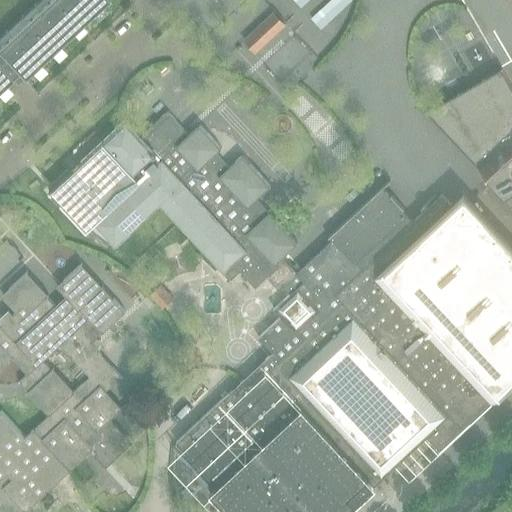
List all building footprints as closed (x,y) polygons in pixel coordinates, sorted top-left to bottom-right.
[(46,0),(0,43),(0,52),(17,71),(23,77),(24,78),(40,62),(60,44),(80,25),(106,0),(46,0)] [(311,16),(324,2),(321,0),(314,0),(305,10),(311,16)] [(285,24),(273,11),(244,38),(256,51),(285,24)] [(0,88),(11,79),(12,78),(11,76),(0,64),(0,88)] [(511,84),(503,69),(502,70),(441,126),(511,201),(511,84)] [(270,185),(250,164),(241,153),(228,166),(215,151),(220,146),(198,122),(188,132),(166,110),(140,135),(124,119),(47,190),(70,214),(71,214),(85,228),(92,222),(114,245),(159,203),(229,278),(240,268),(255,285),(270,271),(277,278),(289,263),(282,255),(297,242),(268,211),(267,212),(261,205),(254,212),(248,205),(270,185)] [(511,245),(464,194),(451,204),(441,192),(413,219),(402,208),(403,207),(390,192),(389,193),(381,185),(329,233),(331,236),(295,270),(289,263),(277,278),(290,291),(273,307),(282,314),(259,335),(274,351),(176,441),(211,479),(213,477),(219,484),(210,492),(228,511),(348,511),(357,504),(349,496),(359,487),(366,495),(372,490),(365,482),(368,479),(374,486),(427,436),(440,450),(470,422),(511,383),(511,245)] [(27,387),(25,390),(47,413),(24,435),(1,409),(0,410),(0,479),(5,484),(3,486),(25,510),(69,470),(72,466),(84,455),(93,447),(106,462),(129,441),(108,419),(121,408),(104,389),(120,375),(88,341),(123,309),(79,262),(77,264),(69,272),(59,281),(56,284),(65,294),(54,304),(46,295),(48,294),(26,270),(2,292),(17,309),(0,324),(0,366),(11,357),(26,373),(19,379),(27,387)] [(174,297),(168,291),(161,284),(151,294),(163,307),(174,297)] [(132,422),(148,407),(150,405),(138,393),(120,409),(132,422)]
